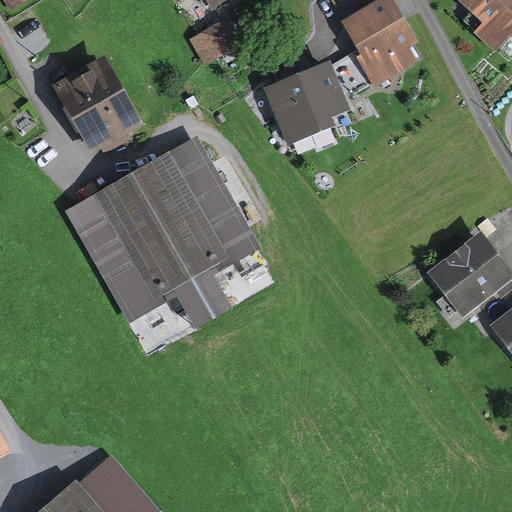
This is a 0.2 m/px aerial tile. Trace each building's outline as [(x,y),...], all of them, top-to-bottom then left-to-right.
[(223,0),(191,0),(201,14),(223,0)] [(511,32),(511,0),(465,0),(464,1),(490,25),(482,34),(497,48),(511,32)] [(409,39),(389,4),(349,27),(366,57),(362,60),(375,83),(412,61),(402,43),(409,39)] [(227,20),(190,40),(204,66),(241,46),(227,20)] [(133,122),(103,68),(62,91),(93,145),(133,122)] [(329,71),(271,93),(290,140),(329,125),(325,114),(343,107),(329,71)] [(251,251),(193,149),(77,214),(135,317),(178,293),(196,325),(228,306),(210,274),(251,251)] [(463,311),(508,279),(481,242),(436,274),(463,311)] [(511,316),(498,327),(511,345),(511,316)] [(151,511),(110,461),(45,511),(151,511)]
